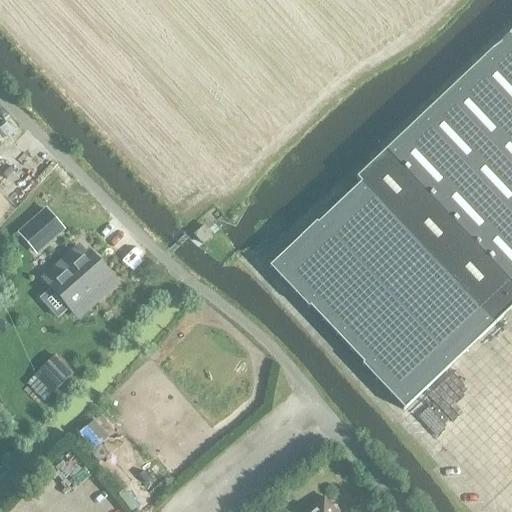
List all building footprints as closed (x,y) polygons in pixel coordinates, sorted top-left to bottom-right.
[(511,32),(356,179),(361,184),(317,226),(316,224),(269,268),(308,309),(309,308),(363,365),(362,366),(403,410),(511,308),(511,32)] [(194,235),(202,244),(212,236),(204,227),(194,235)] [(79,244),(40,279),(78,321),(119,285),(88,250),(85,252),(79,244)] [(73,374),(56,355),(39,371),(57,389),(73,374)] [(336,511),(324,497),(307,511),(336,511)]
